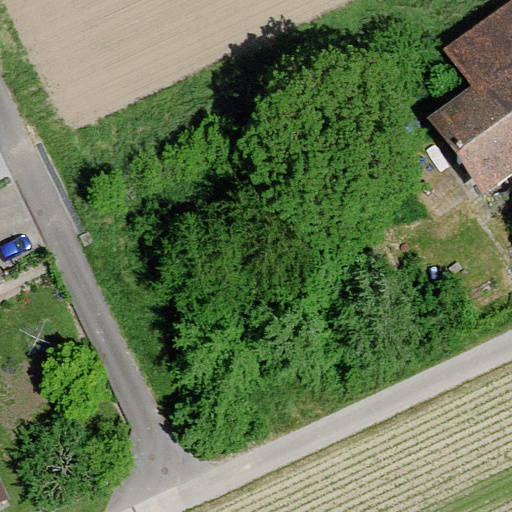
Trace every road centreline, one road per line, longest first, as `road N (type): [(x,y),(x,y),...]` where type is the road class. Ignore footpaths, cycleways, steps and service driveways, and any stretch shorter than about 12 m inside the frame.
road 1 (residential): [(0,107),(183,497)]
road 2 (unclassified): [(183,497),(511,337)]
